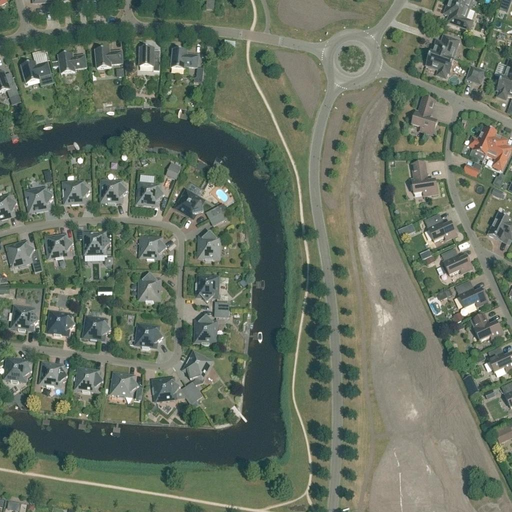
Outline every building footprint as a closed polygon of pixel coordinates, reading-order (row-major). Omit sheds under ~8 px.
[(450,0),(449,3),(469,11),(473,0),(450,0)] [(449,3),(445,16),(450,18),(447,24),(470,32),(473,24),(465,21),(469,11),(449,3)] [(432,55),(431,54),(431,55),(461,65),(453,62),(459,44),(444,38),(442,45),(437,43),(432,55)] [(96,52),(97,70),(111,69),(111,66),(123,65),(122,53),(110,54),(109,51),(96,52)] [(154,51),(140,51),(140,69),(154,69),(154,73),(160,74),(160,62),(154,61),(154,51)] [(171,70),(185,72),(186,69),(198,70),(199,58),(187,57),(187,54),(173,52),(171,70)] [(439,72),(438,76),(446,79),(447,75),(449,76),(454,63),(461,66),(461,65),(431,55),(426,68),(439,72)] [(85,58),(73,59),(73,56),(59,58),(60,64),(53,65),(53,70),(60,69),(61,76),(75,74),(75,71),(87,69),(85,58)] [(511,83),(511,62),(510,62),(504,80),(494,77),(511,83)] [(39,79),(51,76),(48,65),(36,68),(35,65),(22,69),(27,86),(40,82),(39,79)] [(467,82),(474,84),(478,71),(471,69),(467,82)] [(485,74),(478,71),(474,84),(480,86),(485,74)] [(4,75),(0,76),(0,95),(7,93),(10,100),(19,97),(11,75),(5,78),(4,75)] [(498,99),(506,102),(508,97),(511,98),(511,83),(494,77),(502,80),(497,93),(499,94),(498,99)] [(416,113),(412,127),(421,130),(420,133),(433,137),(437,124),(430,122),(436,103),(423,100),(419,114),(416,113)] [(474,150),(473,152),(486,158),(482,165),(483,165),(496,137),(497,136),(484,130),(478,142),(475,141),(471,149),(474,150)] [(507,143),(496,137),(483,165),(487,157),(497,161),(493,168),(501,172),(511,150),(505,148),(507,143)] [(182,169),(172,165),(166,177),(177,182),(182,169)] [(412,182),(414,196),(423,195),(424,198),(437,196),(435,182),(428,183),(425,165),(412,167),(414,181),(412,182)] [(475,165),(473,170),(467,167),(464,174),(476,179),(479,173),(482,167),(475,165)] [(511,181),(507,179),(503,186),(511,190),(511,187),(511,181)] [(91,194),(85,189),(84,184),(63,185),(64,192),(62,192),(63,200),(64,200),(65,206),(86,205),(86,200),(91,194)] [(122,200),(128,194),(123,189),(123,184),(102,184),(101,205),(108,205),(108,206),(116,207),(116,205),(122,205),(122,200)] [(159,203),(165,198),(160,192),(160,187),(140,185),(139,192),(137,192),(136,199),(138,199),(137,206),(158,208),(159,203)] [(46,190),(26,194),(27,201),(25,201),(27,209),(28,208),(30,215),(50,211),(49,206),(54,200),(47,195),(46,190)] [(202,208),(204,203),(186,192),(183,198),(181,197),(177,204),(179,205),(175,210),(193,221),(196,217),(204,215),(202,208)] [(0,222),(15,218),(14,213),(17,207),(11,203),(9,198),(0,200),(0,222)] [(224,207),(207,216),(210,222),(222,216),(221,215),(227,212),(224,207)] [(213,228),(225,222),(222,216),(210,222),(213,228)] [(428,231),(434,244),(445,239),(446,243),(457,238),(451,225),(444,228),(439,217),(425,223),(429,231),(428,231)] [(511,223),(499,217),(488,237),(494,240),(495,239),(503,243),(505,239),(511,242),(511,240),(511,224),(511,223)] [(405,230),(399,233),(403,240),(408,237),(405,230)] [(99,235),(99,234),(91,234),(91,236),(84,236),(85,257),(106,256),(106,251),(111,246),(106,240),(105,235),(99,235)] [(213,261),(220,262),(221,241),(215,240),(210,235),(205,240),(200,240),(199,261),(205,261),(205,263),(213,263),(213,261)] [(68,242),(67,237),(46,240),(49,261),(56,260),(56,262),(63,261),(63,259),(70,258),(69,253),(74,247),(68,242)] [(162,246),(162,241),(141,240),(140,260),(147,261),(147,263),(154,263),(154,261),(161,262),(161,257),(167,251),(162,246)] [(29,249),(27,244),(7,249),(12,270),(19,268),(19,270),(26,268),(26,266),(33,264),(31,259),(35,253),(29,249)] [(443,264),(450,278),(460,273),(462,276),(472,271),(466,258),(460,262),(455,251),(442,257),(445,264),(443,264)] [(42,274),(40,265),(33,267),(35,275),(42,274)] [(140,282),(139,303),(146,303),(146,305),(153,305),(153,303),(160,303),(161,282),(156,282),(150,277),(145,282),(140,282)] [(213,300),(218,300),(219,279),(198,279),(198,285),(196,285),(196,293),(197,293),(197,300),(202,300),(207,305),(213,300)] [(459,298),(465,311),(476,306),(477,309),(488,305),(482,292),(475,295),(470,284),(456,290),(459,297),(459,298)] [(15,309),(12,330),(19,331),(18,333),(26,334),(26,332),(33,333),(33,328),(40,323),(35,317),(36,312),(15,309)] [(71,317),(50,314),(48,335),(54,336),(54,338),(61,339),(62,337),(68,338),(69,333),(75,328),(71,322),(71,317)] [(454,326),(457,325),(464,322),(461,315),(454,319),(455,321),(452,322),(454,326)] [(474,330),(480,344),(491,339),(492,342),(503,337),(497,324),(490,328),(485,316),(471,323),(474,330)] [(107,322),(87,319),(84,340),(90,341),(90,343),(97,344),(98,342),(104,343),(105,338),(111,333),(107,327),(107,322)] [(202,347),(209,347),(209,345),(216,345),(217,324),(212,324),(207,319),(201,324),(196,324),(195,345),(202,345),(202,347)] [(159,330),(139,327),(136,347),(142,348),(142,350),(149,351),(150,349),(156,350),(157,345),(163,341),(159,335),(159,330)] [(488,362),(494,375),(505,370),(507,374),(511,371),(511,357),(511,356),(505,359),(500,350),(489,355),(491,360),(488,362)] [(187,367),(184,373),(188,375),(191,383),(198,380),(202,383),(212,364),(194,354),(191,360),(189,359),(185,366),(187,367)] [(475,359),(477,364),(484,361),(482,356),(475,359)] [(19,383),(25,384),(26,379),(32,375),(28,368),(28,363),(8,361),(5,381),(11,382),(11,384),(18,385),(19,383)] [(54,388),(61,389),(62,384),(68,380),(63,374),(64,369),(43,366),(40,386),(47,387),(47,389),(54,390),(54,388)] [(82,394),(90,395),(90,393),(97,394),(97,389),(104,385),(99,379),(100,374),(79,371),(76,392),(83,392),(82,394)] [(118,399),(125,400),(125,398),(132,399),(133,394),(139,390),(134,384),(135,379),(114,376),(111,396),(118,397),(118,399)] [(156,404),(177,401),(176,396),(181,390),(175,386),(174,381),(153,383),(154,390),(152,390),(153,397),(155,397),(156,404)] [(505,397),(511,411),(511,410),(511,384),(502,390),(505,397)] [(202,399),(193,385),(187,389),(197,403),(202,399)] [(470,391),(469,392),(471,397),(473,397),(479,394),(477,388),(470,391)] [(181,393),(191,407),(194,412),(200,408),(197,403),(187,389),(181,393)] [(485,396),(487,401),(494,398),(492,393),(485,396)] [(500,446),(511,440),(511,432),(510,429),(495,436),(500,446)]
